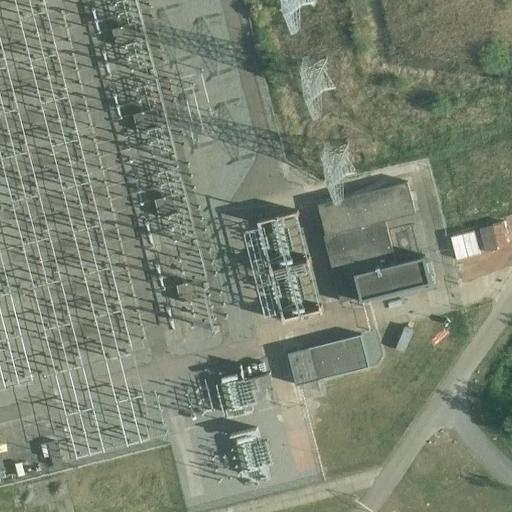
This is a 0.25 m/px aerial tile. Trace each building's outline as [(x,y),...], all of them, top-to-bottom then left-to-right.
[(126,25),(110,29),(114,45),(131,41),(126,25)] [(148,110),(131,114),(135,130),(152,126),(148,110)] [(396,263),(388,229),(385,220),(415,212),(407,181),(318,203),(326,235),(324,235),(341,301),(361,296),(362,298),(431,281),(424,256),(396,263)] [(169,195),(153,200),(157,216),(174,211),(169,195)] [(314,298),(296,200),(271,205),(289,303),(314,298)] [(191,281),(174,285),(178,301),(195,297),(191,281)] [(410,313),(414,325),(437,317),(433,305),(410,313)] [(369,366),(361,333),(292,351),(295,363),(297,372),(300,383),(369,366)] [(238,367),(225,370),(229,391),(243,388),(238,367)] [(44,450),(53,449),(50,430),(41,431),(44,450)]
